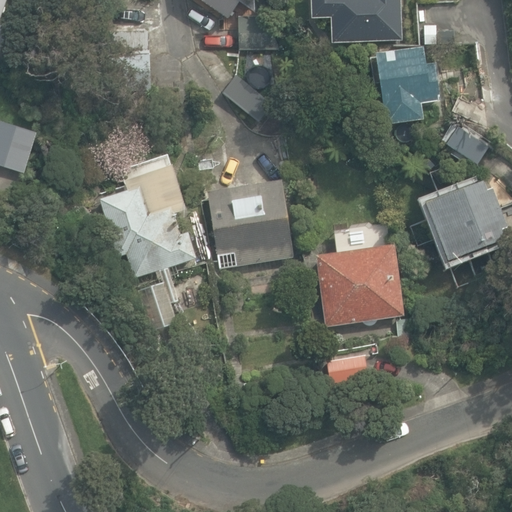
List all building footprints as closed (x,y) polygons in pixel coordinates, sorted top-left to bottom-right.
[(0,0),(0,52),(1,53),(10,28),(1,24),(9,0),(0,0)] [(202,0),(228,18),(240,2),(237,0),(202,0)] [(332,18),(333,43),(402,40),(400,0),(312,0),(314,19),(332,18)] [(239,16),(239,50),(267,50),(267,16),(239,16)] [(109,32),(111,90),(152,89),(151,31),(109,32)] [(387,123),(387,125),(397,123),(423,119),(421,103),(441,101),(436,64),(426,65),(424,48),(377,54),(387,123)] [(0,166),(5,168),(17,128),(0,123),(0,166)] [(447,144),(478,166),(491,147),(459,126),(447,144)] [(137,291),(150,331),(178,323),(172,304),(180,301),(169,268),(197,259),(189,233),(181,236),(174,215),(186,211),(168,156),(122,171),(128,190),(100,199),(119,258),(126,256),(134,280),(156,273),(160,284),(137,291)] [(209,193),(220,268),(294,257),(282,181),(209,193)] [(425,204),(448,263),(507,240),(503,230),(509,227),(494,188),(488,190),(484,181),(425,204)] [(315,254),(325,323),(402,312),(392,243),(315,254)] [(328,361),(331,384),(369,378),(365,356),(328,361)]
